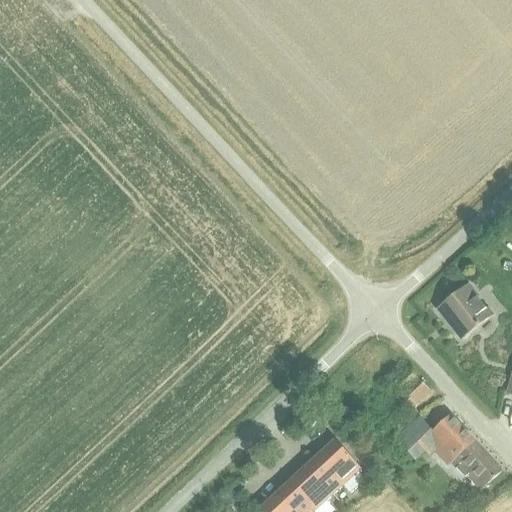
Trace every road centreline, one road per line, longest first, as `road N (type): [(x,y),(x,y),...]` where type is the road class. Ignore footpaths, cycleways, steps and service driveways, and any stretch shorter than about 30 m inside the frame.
road 1 (unclassified): [(378,312),(84,0)]
road 2 (unclassified): [(164,511),(378,312)]
road 3 (unclassified): [(511,455),(378,312)]
road 4 (unclassified): [(378,312),(511,189)]
